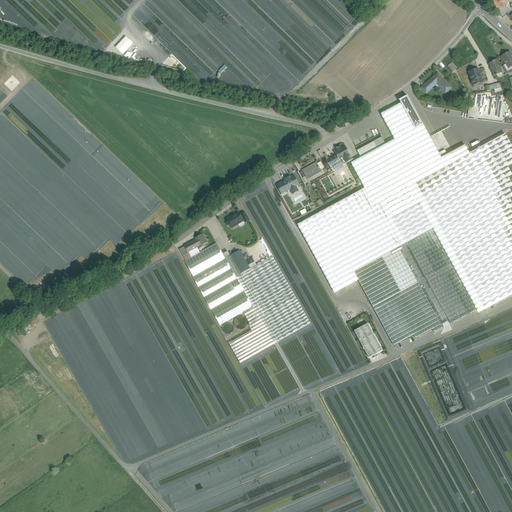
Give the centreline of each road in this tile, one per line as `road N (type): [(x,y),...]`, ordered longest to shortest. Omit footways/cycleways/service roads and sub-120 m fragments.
road 1 (track): [(130,466),(511,307)]
road 2 (unclassified): [(331,138),(315,126),(0,45)]
road 3 (unclassified): [(331,138),(177,241),(44,310)]
road 4 (unclassified): [(481,7),(419,77),(331,138)]
road 5 (track): [(5,329),(130,466)]
